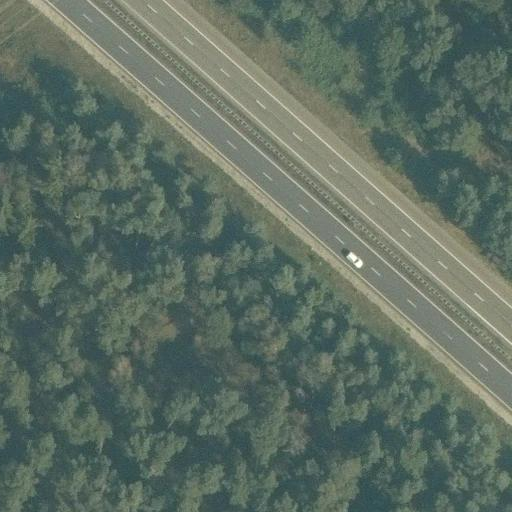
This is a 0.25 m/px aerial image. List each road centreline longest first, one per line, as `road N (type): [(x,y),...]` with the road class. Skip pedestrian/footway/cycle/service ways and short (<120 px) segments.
road 1 (trunk): [(61,0),(511,397)]
road 2 (trunk): [(511,331),(139,0)]
